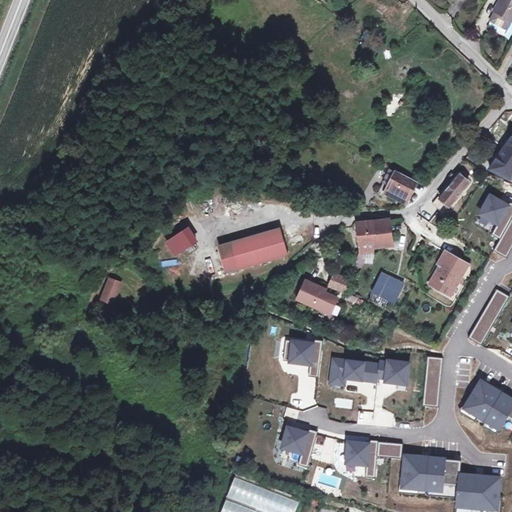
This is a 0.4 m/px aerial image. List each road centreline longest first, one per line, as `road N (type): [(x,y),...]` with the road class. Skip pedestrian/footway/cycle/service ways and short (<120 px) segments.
road 1 (residential): [(110,266),(214,295),(272,282),(340,221),(416,208),(511,100)]
road 2 (residential): [(285,387),(307,404),(438,432),(458,337),(487,283),(511,261)]
road 3 (unclassified): [(511,97),(417,0)]
